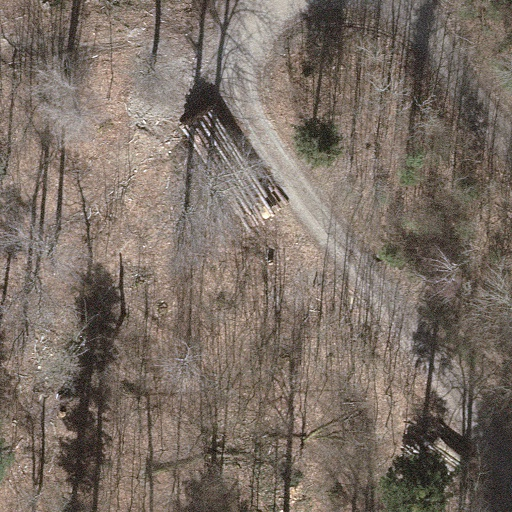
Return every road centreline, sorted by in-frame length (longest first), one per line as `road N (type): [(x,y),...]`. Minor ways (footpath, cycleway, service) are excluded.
road 1 (track): [(301,0),(282,5),(240,68),(242,143),(362,280),(511,479)]
road 2 (track): [(416,0),(442,57),(511,143)]
